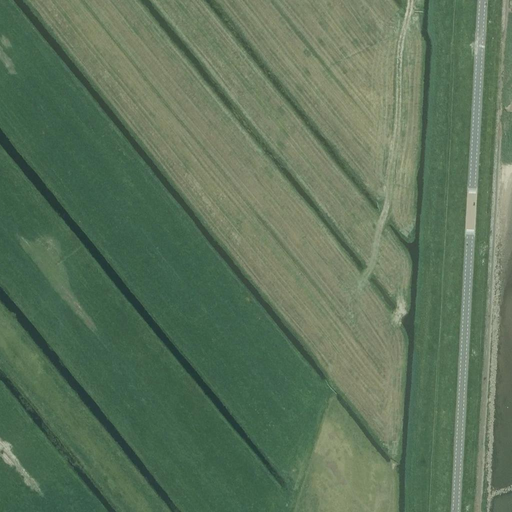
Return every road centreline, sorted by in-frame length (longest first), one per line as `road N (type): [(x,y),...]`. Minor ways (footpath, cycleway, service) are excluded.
road 1 (track): [(465,511),(498,0)]
road 2 (tertiary): [(454,511),(482,0)]
road 3 (track): [(409,0),(397,57),(391,176),(361,283)]
